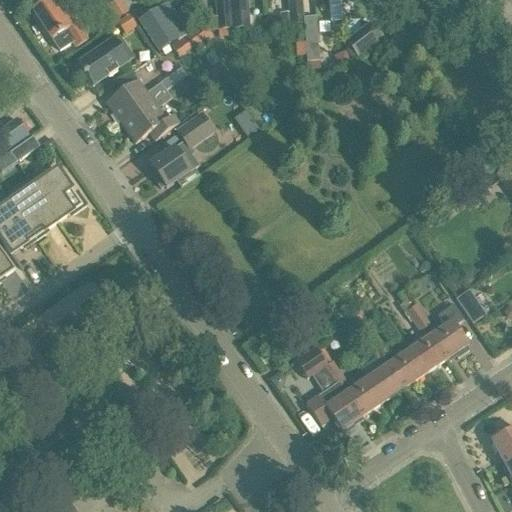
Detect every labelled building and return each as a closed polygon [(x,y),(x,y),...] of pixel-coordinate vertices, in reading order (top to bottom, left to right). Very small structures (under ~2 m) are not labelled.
[(117,0),(105,0),(104,1),(116,21),(127,14),(117,0)] [(163,0),(160,0),(154,4),(179,42),(187,36),(163,0)] [(246,0),(230,0),(233,30),(249,29),(246,0)] [(300,0),(288,0),(289,14),(290,26),(303,25),(300,0)] [(385,0),(396,15),(417,0),(385,0)] [(48,2),(32,13),(59,53),(72,44),(76,49),(87,42),(60,1),(51,7),(48,2)] [(200,1),(187,3),(189,16),(201,15),(200,1)] [(232,30),(229,1),(216,2),(218,32),(232,30)] [(154,4),(135,16),(159,54),(179,42),(154,4)] [(289,14),(279,15),(280,26),(290,26),(289,14)] [(125,37),(137,29),(129,18),(118,26),(125,37)] [(315,19),(304,19),(307,63),(319,62),(315,19)] [(364,31),(346,44),(357,60),(382,41),(375,32),(369,37),(364,31)] [(188,37),(172,48),(179,58),(195,47),(188,37)] [(114,42),(78,67),(84,76),(83,79),(86,79),(93,88),(129,64),(114,42)] [(346,54),(337,58),(341,67),(350,63),(346,54)] [(138,84),(106,106),(121,126),(166,93),(161,85),(147,95),(138,84)] [(166,93),(121,126),(135,146),(149,136),(155,144),(179,127),(173,118),(166,122),(158,111),(172,101),(166,93)] [(212,110),(202,117),(203,118),(213,135),(224,128),(212,110)] [(175,152),(150,168),(158,179),(154,181),(161,191),(165,189),(166,191),(177,183),(182,190),(201,177),(196,170),(200,167),(193,157),(194,156),(190,151),(214,135),(213,135),(203,118),(178,135),(185,146),(175,152)] [(0,156),(1,158),(27,140),(16,123),(0,134),(0,156)] [(33,139),(10,155),(17,164),(40,149),(33,139)] [(42,147),(45,152),(51,153),(57,149),(51,140),(42,147)] [(17,164),(10,155),(0,161),(0,172),(2,175),(17,164)] [(511,168),(498,178),(506,190),(509,188),(511,193),(511,168)] [(57,172),(33,188),(58,224),(72,214),(74,216),(86,207),(77,194),(74,196),(57,172)] [(482,179),(465,191),(474,203),(490,192),(482,179)] [(33,188),(10,205),(36,242),(45,236),(44,234),(58,224),(33,188)] [(461,197),(440,211),(446,221),(468,207),(461,197)] [(10,205),(0,211),(0,241),(11,257),(26,247),(27,248),(36,242),(10,205)] [(0,249),(0,284),(1,283),(0,282),(15,271),(0,249)] [(406,302),(400,306),(406,314),(411,310),(406,302)] [(411,310),(406,314),(412,323),(417,320),(418,322),(423,318),(415,307),(411,310)] [(447,328),(430,339),(446,363),(455,356),(458,361),(469,353),(467,349),(468,348),(455,329),(463,323),(453,308),(440,317),(447,328)] [(465,317),(472,327),(486,317),(479,308),(465,317)] [(417,320),(412,323),(419,334),(429,328),(423,318),(418,322),(417,320)] [(355,319),(344,326),(355,343),(366,336),(355,319)] [(373,336),(363,343),(370,352),(375,349),(376,350),(381,347),(373,336)] [(430,339),(409,353),(425,377),(446,363),(430,339)] [(375,349),(370,352),(377,363),(387,356),(381,347),(376,350),(375,349)] [(409,353),(388,367),(404,391),(425,377),(409,353)] [(331,364),(322,371),(329,381),(338,374),(331,364)] [(388,367),(367,382),(383,405),(404,391),(388,367)] [(338,374),(329,381),(335,391),(345,384),(338,374)] [(277,392),(282,389),(284,381),(280,375),(270,382),(277,392)] [(367,382),(346,396),(362,419),(383,405),(367,382)] [(346,396),(325,410),(341,434),(362,419),(346,396)] [(299,408),(290,416),(306,433),(314,425),(299,408)] [(511,431),(491,443),(503,466),(511,461),(511,431)] [(180,469),(194,460),(177,435),(158,448),(178,478),(184,474),(180,469)] [(511,461),(503,466),(511,483),(511,461)]
